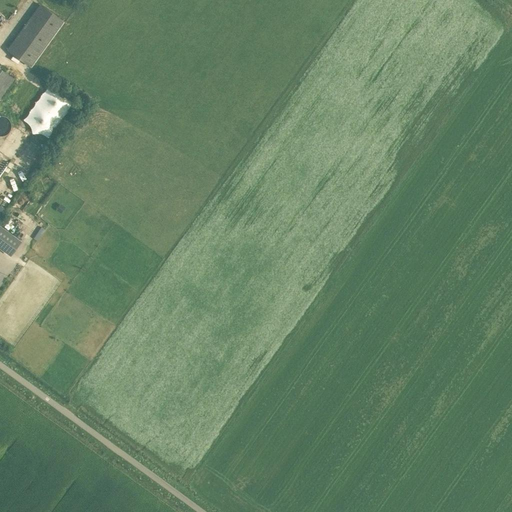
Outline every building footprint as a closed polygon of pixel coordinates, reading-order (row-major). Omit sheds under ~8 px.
[(6,50),(30,67),(62,21),(39,4),(6,50)] [(0,97),(13,79),(0,69),(0,97)] [(44,84),(23,123),(49,137),(70,99),(44,84)] [(9,130),(10,127),(9,125),(9,123),(8,122),(7,120),(3,118),(0,117),(0,137),(3,136),(5,136),(7,134),(9,131),(9,130)] [(0,250),(9,257),(21,242),(0,226),(0,250)]
